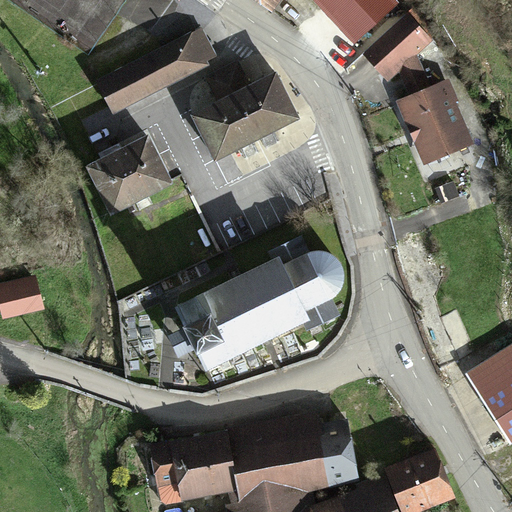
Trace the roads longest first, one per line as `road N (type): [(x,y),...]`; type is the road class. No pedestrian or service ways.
road 1 (residential): [(0,353),(144,398),(203,403),(335,369),(390,337)]
road 2 (tertiary): [(390,337),(332,108),(318,80),(224,0)]
road 3 (tertiary): [(486,511),(390,337)]
